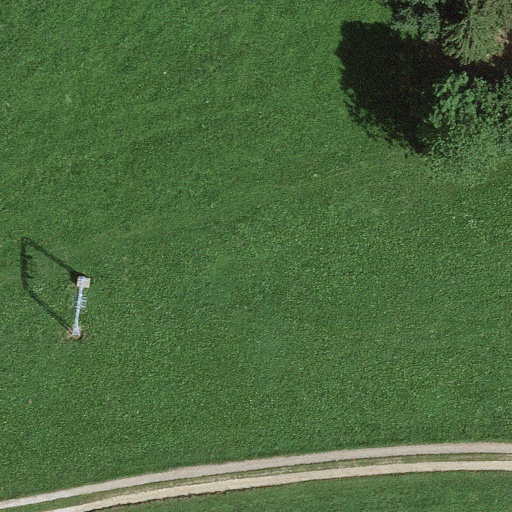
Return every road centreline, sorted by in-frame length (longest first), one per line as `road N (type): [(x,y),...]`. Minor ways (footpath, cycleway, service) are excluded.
road 1 (track): [(511,458),(221,477),(14,511)]
road 2 (track): [(511,117),(462,65),(456,0)]
